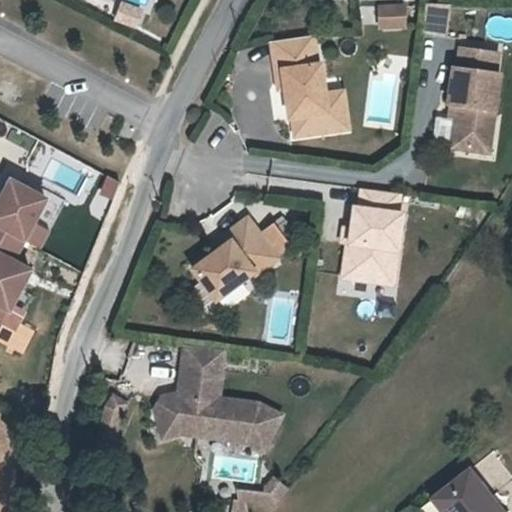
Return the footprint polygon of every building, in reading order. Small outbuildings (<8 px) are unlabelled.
[(403,16),(403,0),(377,0),(378,18),(403,16)] [(422,29),(444,32),(448,5),(426,2),(422,29)] [(144,11),(121,3),(113,23),(137,32),(144,11)] [(292,128),(313,125),(310,107),(325,105),(322,85),(318,55),(315,56),(313,45),(311,27),(269,33),(274,67),(280,67),(282,80),(286,109),(290,109),(292,128)] [(447,95),(450,96),(456,97),(455,108),(452,127),(450,139),(471,142),(472,130),(490,133),(498,65),(495,64),(498,44),(459,39),(456,59),(452,58),(447,95)] [(276,80),(282,80),(280,67),(274,67),(276,80)] [(341,82),(322,85),(325,105),(310,107),(313,125),(346,121),(341,82)] [(489,145),(490,133),(472,130),(471,142),(489,145)] [(47,193),(9,176),(0,191),(0,315),(2,317),(27,263),(14,255),(24,237),(41,248),(51,228),(34,219),(47,193)] [(359,181),(356,201),(351,201),(348,222),(346,236),(344,235),(344,236),(339,270),(371,275),(376,240),(394,243),(399,207),(394,207),(397,187),(359,181)] [(213,242),(187,261),(210,292),(248,265),(250,267),(273,250),(271,248),(254,226),(243,210),(220,227),(225,233),(213,242)] [(254,226),(271,248),(285,238),(269,215),(254,226)] [(346,236),(348,222),(338,220),(336,235),(344,236),(344,235),(346,236)] [(220,227),(208,235),(213,242),(225,233),(220,227)] [(389,277),(394,243),(376,240),(371,275),(389,277)] [(155,389),(149,400),(153,417),(170,412),(183,414),(191,421),(190,428),(239,435),(243,428),(259,438),(275,409),(251,396),(212,390),(214,375),(219,342),(179,337),(177,355),(174,370),(180,371),(178,383),(155,389)] [(108,388),(101,398),(94,423),(103,425),(106,412),(109,413),(112,414),(114,407),(121,396),(108,388)] [(103,425),(94,423),(93,428),(107,431),(112,414),(109,413),(106,412),(103,425)] [(153,417),(156,429),(173,426),(190,428),(191,421),(183,414),(170,412),(153,417)] [(256,444),(259,438),(243,428),(239,435),(256,444)] [(508,511),(474,466),(438,493),(451,511),(508,511)] [(248,485),(247,495),(270,499),(283,483),(273,475),(265,485),(258,484),(257,487),(248,485)] [(248,485),(233,483),(233,493),(247,495),(248,485)] [(238,494),(229,492),(227,507),(241,510),(238,494)]
